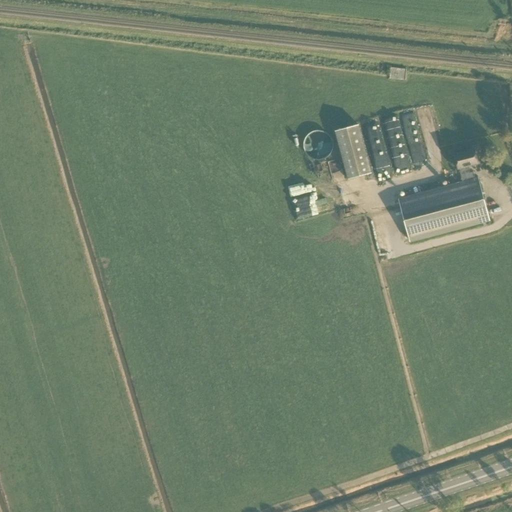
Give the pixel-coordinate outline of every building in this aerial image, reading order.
[(406,79),(406,68),(391,67),(390,78),(406,79)] [(389,139),(392,147),(406,147),(406,144),(402,133),(402,127),(401,124),(400,119),(396,119),(388,122),(385,123),(385,126),(388,135),(389,139)] [(335,131),(348,180),(371,173),(358,125),(335,131)] [(475,179),(473,172),(470,173),(468,166),(478,164),(474,149),(454,155),(458,169),(459,169),(462,182),(399,199),(410,241),(489,220),(478,178),(475,179)] [(398,162),(397,154),(394,155),(397,171),(413,168),(411,159),(398,162)]
